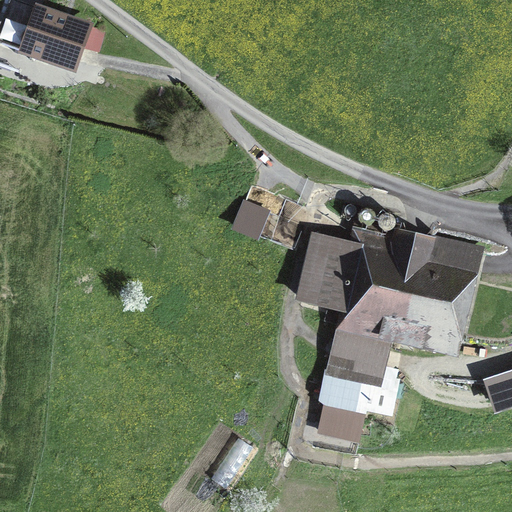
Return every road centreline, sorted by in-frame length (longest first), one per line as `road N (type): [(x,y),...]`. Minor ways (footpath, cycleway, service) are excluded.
road 1 (track): [(420,196),(382,204),(316,192),(290,291),(287,340),(302,386),(296,444),(343,463),(511,455)]
road 2 (unclassified): [(97,0),(233,102),(336,162),(420,196),(511,214)]
